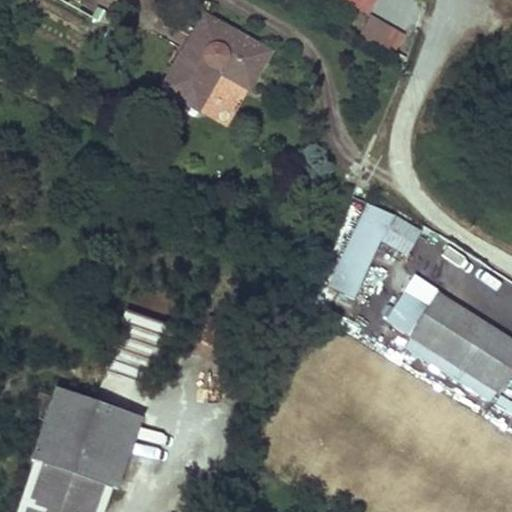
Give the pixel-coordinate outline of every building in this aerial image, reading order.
[(373,0),(345,0),(367,12),(373,0)] [(203,17),(161,91),(195,110),(217,71),(246,88),(266,53),(203,17)] [(369,18),(356,41),(389,60),(402,38),(369,18)] [(368,207),(331,291),(357,302),(383,246),(409,258),(421,235),(394,217),(368,207)] [(134,288),(126,312),(169,327),(177,302),(134,288)] [(511,369),(511,342),(438,296),(428,313),(403,297),(387,323),(412,339),(411,340),(496,394),(511,369)] [(126,312),(107,370),(150,385),(169,327),(126,312)] [(411,340),(405,350),(491,403),(496,394),(411,340)] [(117,490),(142,419),(55,389),(30,459),(35,461),(17,511),(101,511),(110,488),(117,490)] [(511,414),(511,405),(500,398),(496,405),(511,414)]
